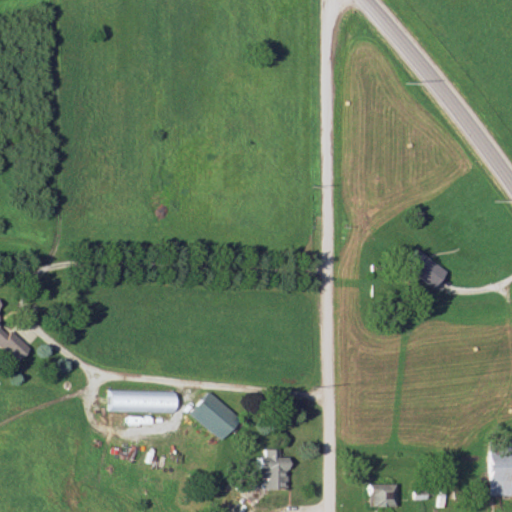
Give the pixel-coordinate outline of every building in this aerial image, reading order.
[(398,265),(427,288),(439,273),(411,250),(398,265)] [(0,349),(12,362),(25,348),(8,331),(0,331),(0,349)] [(170,412),(170,390),(105,390),(105,412),(170,412)] [(234,421),(205,391),(184,412),(213,441),(234,421)] [(482,440),(483,496),(511,496),(511,439),(482,440)] [(279,490),(279,457),(272,457),(272,449),(258,449),(258,457),(251,457),(251,490),(279,490)] [(360,484),(360,510),(387,510),(387,484),(360,484)]
